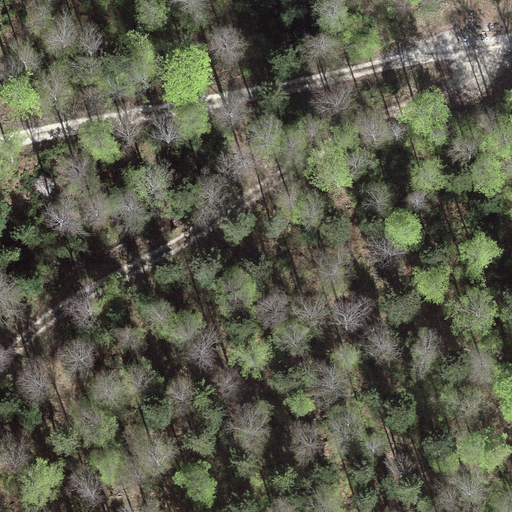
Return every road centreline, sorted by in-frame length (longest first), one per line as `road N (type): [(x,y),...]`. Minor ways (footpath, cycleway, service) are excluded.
road 1 (track): [(0,358),(75,298),(204,226),(366,117),(470,82),(472,57)]
road 2 (track): [(472,57),(303,79),(0,141)]
